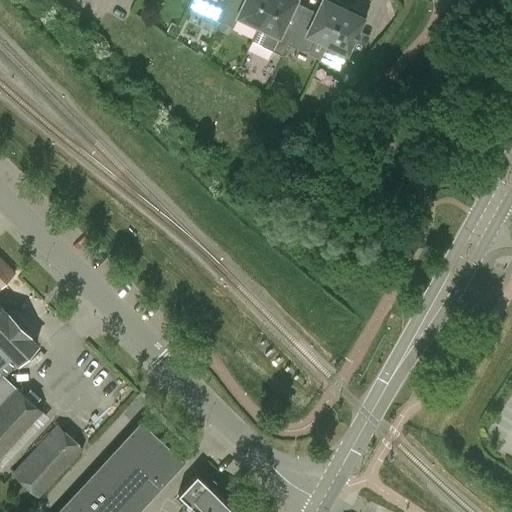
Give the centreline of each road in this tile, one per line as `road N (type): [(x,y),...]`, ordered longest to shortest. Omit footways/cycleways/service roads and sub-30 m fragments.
road 1 (residential): [(320,500),(279,473),(0,195)]
road 2 (secondary): [(320,500),(488,215)]
